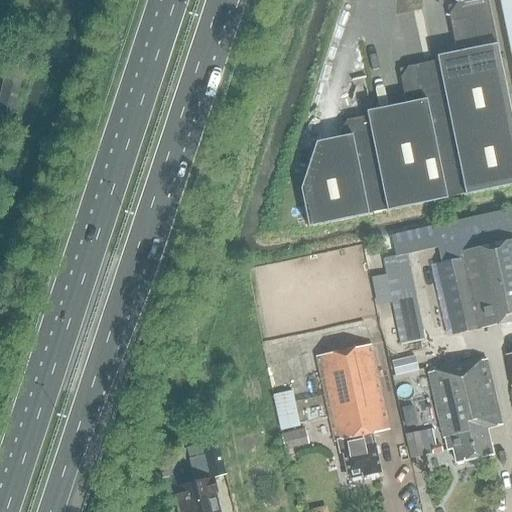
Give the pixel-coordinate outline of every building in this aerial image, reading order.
[(435,57),(436,61),(463,196),(511,185),(511,124),(496,44),(495,44),(486,0),(477,0),(455,5),(448,15),(455,53),(435,57)] [(511,0),(498,0),(511,67),(511,0)] [(365,112),(366,117),(385,212),(463,196),(436,61),(406,68),(399,78),(405,104),(365,112)] [(0,123),(9,125),(11,116),(19,80),(26,81),(29,69),(22,67),(22,65),(7,62),(4,77),(2,76),(0,83),(0,123)] [(307,228),(385,212),(366,117),(346,121),(339,131),(340,138),(315,143),(299,190),(307,228)] [(511,321),(511,208),(454,222),(462,258),(439,263),(433,265),(449,336),(511,321)] [(435,249),(439,263),(462,258),(454,222),(430,227),(435,249)] [(420,229),(425,251),(435,249),(430,227),(420,229)] [(415,253),(425,251),(420,229),(410,232),(415,253)] [(388,237),(393,257),(405,255),(415,253),(410,232),(388,237)] [(383,271),(407,266),(405,255),(393,257),(381,259),(383,271)] [(409,277),(407,266),(383,271),(385,281),(409,277)] [(412,287),(409,277),(385,281),(387,292),(412,287)] [(414,298),(412,287),(387,292),(390,303),(414,298)] [(416,308),(414,298),(390,303),(392,313),(416,308)] [(418,319),(416,308),(392,313),(394,324),(418,319)] [(420,330),(418,319),(394,324),(396,335),(420,330)] [(422,340),(420,330),(396,335),(398,346),(422,340)] [(313,358),(332,441),(334,440),(337,454),(340,453),(346,480),(364,476),(367,479),(372,478),(375,474),(378,473),(370,434),(388,430),(369,345),(313,358)] [(414,356),(391,362),(394,376),(417,370),(414,356)] [(425,374),(432,406),(440,439),(442,439),(444,451),(450,450),(453,464),(491,456),(486,430),(501,426),(485,360),(425,374)] [(298,427),(291,391),(271,396),(279,431),(298,427)] [(408,459),(409,459),(431,454),(431,455),(441,453),(439,444),(434,445),(430,429),(417,432),(403,436),(408,459)] [(305,430),(281,435),(285,450),(308,444),(305,430)] [(223,475),(223,473),(215,441),(199,444),(197,435),(182,439),(184,448),(192,483),(169,489),(175,511),(219,511),(211,479),(223,475)] [(241,475),(234,477),(241,509),(290,499),(276,436),(256,440),(261,460),(239,465),(241,475)] [(159,477),(170,474),(167,460),(156,463),(159,477)]
